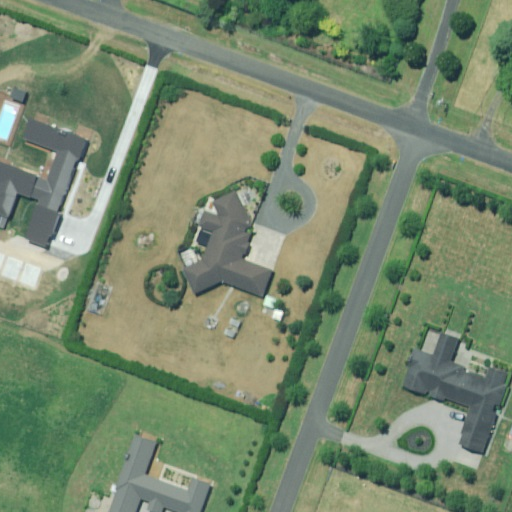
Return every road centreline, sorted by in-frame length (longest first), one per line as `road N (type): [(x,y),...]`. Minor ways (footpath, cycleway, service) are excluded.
road 1 (residential): [(420,129),(284,511)]
road 2 (residential): [(420,129),(61,0)]
